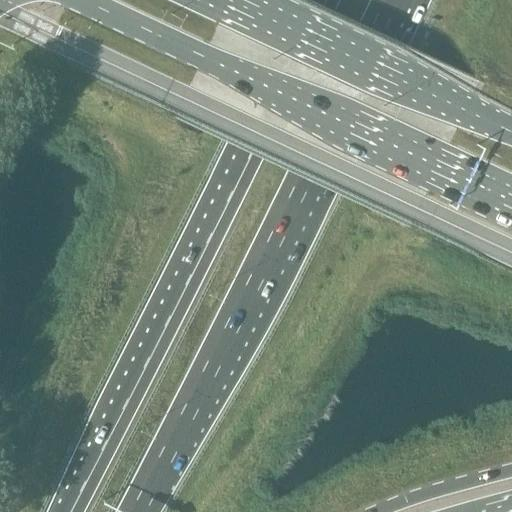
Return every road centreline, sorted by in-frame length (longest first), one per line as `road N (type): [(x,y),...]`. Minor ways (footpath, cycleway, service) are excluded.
road 1 (primary): [(325,0),(69,511)]
road 2 (primary): [(138,511),(391,0)]
road 3 (primary): [(78,0),(511,200)]
road 4 (primary): [(511,132),(227,0)]
road 5 (primary): [(511,470),(381,511)]
